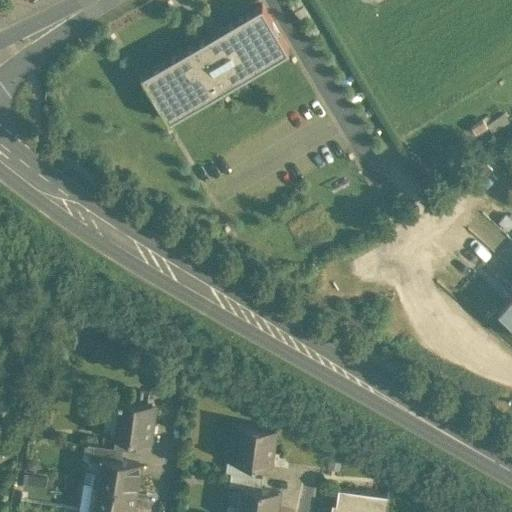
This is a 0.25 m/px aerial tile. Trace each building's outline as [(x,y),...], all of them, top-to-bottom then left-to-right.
[(262,3),(141,74),(168,120),(289,48),(262,3)] [(511,292),(498,308),(511,320),(511,292)] [(152,402),(109,397),(104,433),(116,435),(138,438),(150,439),(152,423),(150,423),(152,402)] [(275,428),(231,422),(231,423),(243,425),(238,459),(238,460),(254,463),(270,465),(275,428)] [(138,438),(116,435),(114,447),(118,447),(136,450),(138,438)] [(114,447),(93,444),(91,455),(103,457),(103,456),(116,458),(118,447),(114,447)] [(116,458),(103,456),(103,457),(99,483),(135,489),(139,461),(116,458)] [(254,463),(238,460),(238,459),(226,458),(226,459),(227,459),(226,471),(231,471),(252,474),(254,463)] [(252,474),(231,471),(230,484),(245,486),(246,485),(260,487),(262,476),(252,474)] [(99,483),(99,484),(95,511),(100,511),(130,511),(135,489),(99,483)] [(260,487),(246,485),(245,486),(242,511),(274,511),(276,504),(274,504),(275,492),(277,492),(278,490),(260,487)] [(384,511),(387,495),(339,488),(336,510),(332,510),(331,511),(384,511)]
